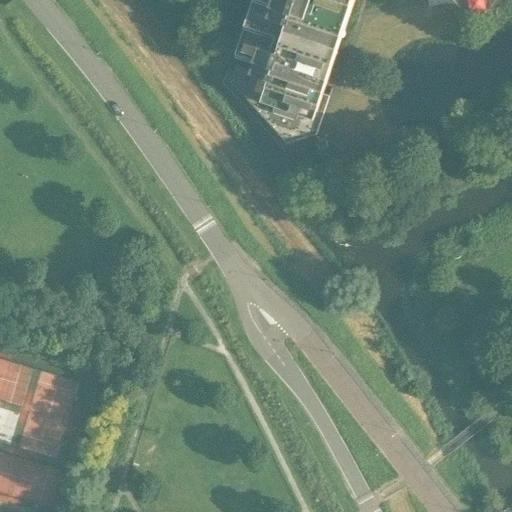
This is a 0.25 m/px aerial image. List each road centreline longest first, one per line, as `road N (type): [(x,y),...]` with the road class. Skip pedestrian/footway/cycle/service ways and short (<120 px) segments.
road 1 (residential): [(38,0),(96,65),(269,305)]
road 2 (residential): [(443,511),(295,324),(269,305)]
road 3 (residential): [(269,305),(260,326),(267,341),(308,394),(376,511)]
